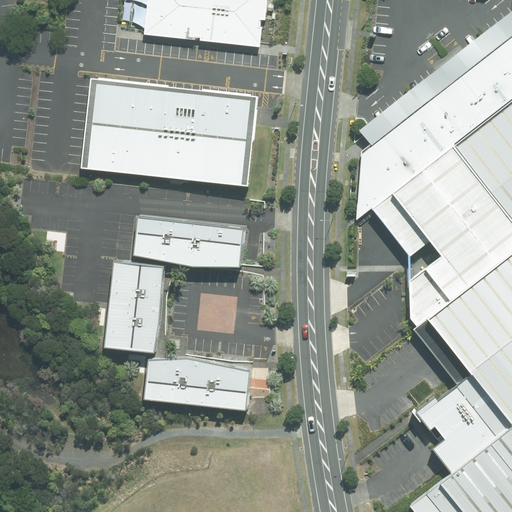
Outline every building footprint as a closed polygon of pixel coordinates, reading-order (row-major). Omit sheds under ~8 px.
[(267,0),(148,0),(146,38),(264,47),(267,0)] [(359,137),(352,218),(511,94),(511,18),(511,19),(359,137)] [(259,98),(103,80),(93,167),(249,184),(259,98)] [(511,110),(382,210),(426,267),(409,285),(411,317),(416,328),(433,314),(511,249),(511,110)] [(248,226),(143,215),(139,253),(197,264),(244,264),(248,226)] [(413,507),(417,511),(511,511),(511,249),(433,314),(481,370),(422,414),(446,442),(438,449),(453,476),(413,507)] [(170,263),(117,257),(107,347),(160,352),(164,319),(170,263)] [(154,357),(150,396),(251,407),(255,368),(193,356),(154,357)]
